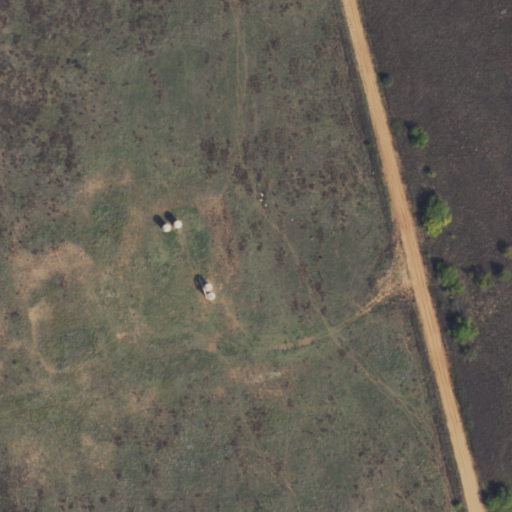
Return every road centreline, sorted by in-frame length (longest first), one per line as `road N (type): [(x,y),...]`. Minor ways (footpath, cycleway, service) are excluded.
road 1 (residential): [(471,511),(345,0)]
road 2 (track): [(0,414),(39,400),(110,336),(170,332),(254,349),(286,345),(329,331),(413,276)]
